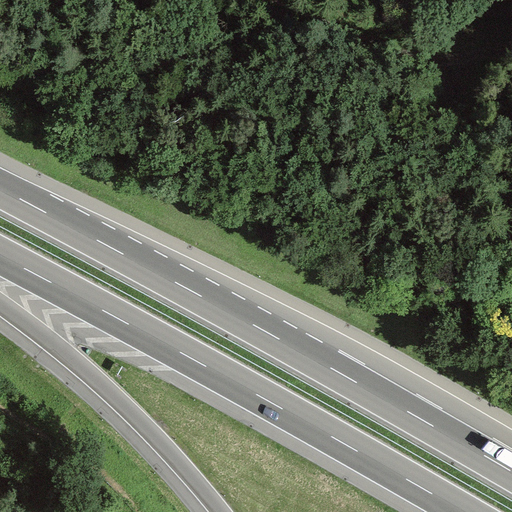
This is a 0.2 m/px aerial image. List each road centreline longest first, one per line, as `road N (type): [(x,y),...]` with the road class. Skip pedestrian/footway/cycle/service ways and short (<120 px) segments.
road 1 (motorway): [(511,471),(0,189)]
road 2 (motorway): [(0,254),(463,511)]
road 3 (motorway): [(0,308),(105,393),(215,511)]
road 4 (track): [(511,263),(491,247),(426,47)]
road 5 (track): [(298,0),(426,47),(511,30)]
